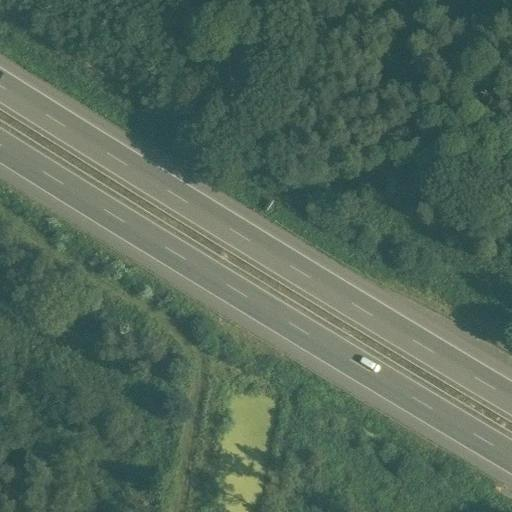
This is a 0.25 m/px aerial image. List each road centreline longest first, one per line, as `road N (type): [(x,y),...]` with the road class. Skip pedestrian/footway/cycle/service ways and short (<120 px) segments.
road 1 (motorway): [(511,401),(0,89)]
road 2 (motorway): [(0,149),(511,461)]
road 3 (track): [(175,511),(200,379),(180,328),(0,220)]
